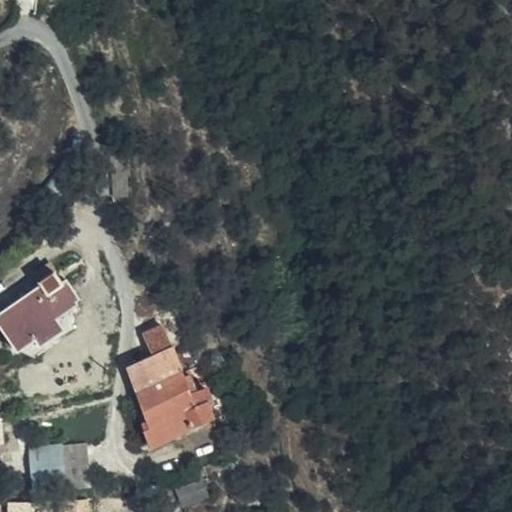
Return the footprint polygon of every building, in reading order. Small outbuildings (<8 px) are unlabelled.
[(127,194),(122,153),(110,155),(113,195),(127,194)] [(51,209),(80,171),(67,160),(36,199),(51,209)] [(0,318),(0,324),(20,352),(36,341),(40,346),(62,330),(55,319),(77,302),(64,283),(50,265),(38,274),(47,285),(0,318)] [(68,280),(64,283),(77,302),(81,299),(68,280)] [(154,332),(164,330),(162,325),(145,334),(154,332)] [(171,345),(164,330),(154,332),(163,356),(174,353),(171,345)] [(154,332),(145,334),(155,355),(142,362),(163,356),(154,332)] [(36,341),(20,352),(24,358),(40,346),(36,341)] [(174,375),(182,371),(174,353),(163,356),(170,377),(171,377),(174,375)] [(163,356),(142,362),(129,369),(136,388),(170,377),(163,356)] [(184,377),(182,371),(174,375),(182,399),(193,397),(196,404),(209,401),(212,400),(207,387),(195,390),(190,375),(184,377)] [(170,377),(136,388),(144,410),(152,430),(147,432),(153,448),(213,417),(209,401),(196,404),(193,397),(182,399),(174,375),(171,377),(170,377)] [(140,412),(147,432),(152,430),(144,410),(140,412)] [(62,450),(35,452),(40,491),(65,488),(62,450)] [(207,499),(200,479),(175,489),(182,508),(207,499)] [(60,500),(60,511),(91,511),(91,499),(60,500)]
